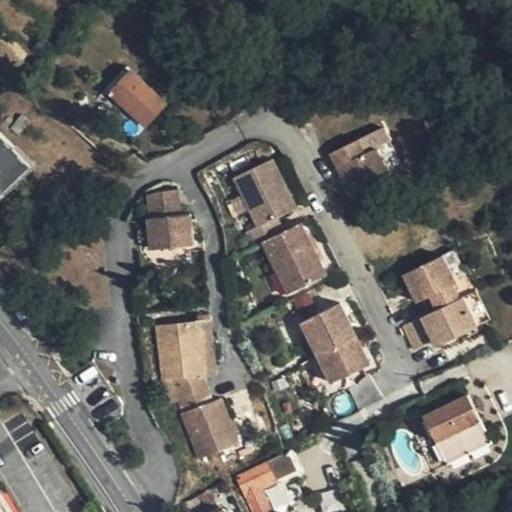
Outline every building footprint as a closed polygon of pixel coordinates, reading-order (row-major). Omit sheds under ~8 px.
[(40,67),(31,78),(40,86),(49,75),(40,67)] [(131,73),(111,95),(146,128),(167,105),(131,73)] [(332,149),(352,190),(392,169),(378,143),(391,136),(384,122),(332,149)] [(0,193),(30,165),(0,133),(0,193)] [(404,164),(391,136),(378,143),(392,169),(404,164)] [(236,173),(259,219),(277,212),(297,201),(274,155),(236,173)] [(154,216),(156,252),(200,248),(197,214),(183,215),(180,197),(160,200),(153,205),(154,216)] [(248,226),(255,241),(266,236),(284,226),(277,212),(259,219),(248,226)] [(266,236),(292,289),(331,271),(304,217),(284,226),(266,236)] [(456,249),(447,254),(462,282),(471,277),(456,249)] [(408,272),(422,301),(427,298),(433,311),(460,299),(454,286),(462,282),(447,254),(408,272)] [(304,319),(320,351),(358,332),(343,301),(347,299),(340,284),(313,298),(319,312),(304,319)] [(476,292),(468,295),(481,324),(491,319),(476,292)] [(460,299),(433,311),(407,323),(419,346),(429,341),(426,334),(434,329),(441,344),(481,324),(468,295),(460,299)] [(208,318),(202,319),(204,359),(211,359),(208,318)] [(175,374),(184,394),(207,383),(203,371),(206,372),(204,359),(202,319),(165,321),(169,374),(175,374)] [(320,351),(334,379),(372,360),(358,332),(320,351)] [(183,411),(205,459),(245,442),(223,394),(214,398),(207,383),(184,394),(190,408),(183,411)] [(471,393),(425,414),(448,463),(493,443),(471,393)] [(268,462),(237,477),(253,511),(264,511),(271,509),(261,487),(277,480),(276,477),(294,468),(288,454),(270,464),(268,462)] [(16,511),(4,492),(0,494),(0,496),(9,511),(16,511)] [(9,511),(0,496),(0,511),(9,511)]
